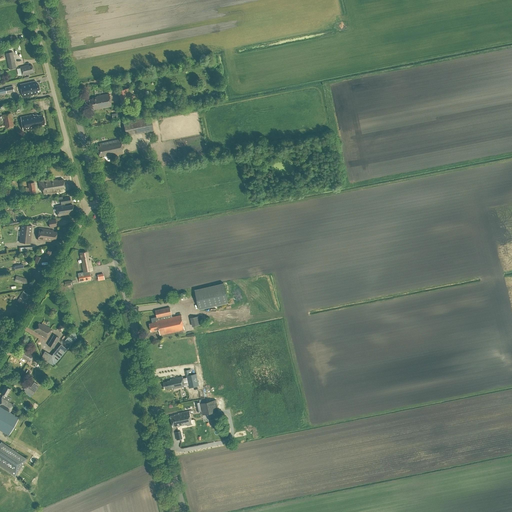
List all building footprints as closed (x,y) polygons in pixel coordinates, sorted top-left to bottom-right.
[(5,53),(10,70),(17,68),(12,52),(5,53)] [(20,67),(22,75),(34,72),(32,65),(29,66),(28,65),(20,67)] [(38,85),(37,85),(36,81),(20,84),(23,97),(33,95),(36,94),(36,93),(40,92),(38,85)] [(118,91),(121,105),(131,103),(127,88),(118,91)] [(92,100),(88,100),(90,108),(93,108),(93,110),(111,107),(108,94),(96,97),(96,98),(92,98),(92,100)] [(2,118),(3,118),(5,128),(13,127),(12,116),(11,116),(10,113),(2,114),(3,117),(1,117),(1,116),(0,116),(0,120),(2,120),(2,118)] [(20,117),(23,130),(43,127),(42,124),(45,124),(43,115),(37,116),(37,115),(33,115),(33,114),(20,117)] [(123,122),(126,136),(153,130),(150,117),(123,122)] [(99,144),(100,146),(97,147),(99,157),(104,156),(104,157),(108,156),(108,157),(123,154),(120,139),(99,144)] [(41,181),(43,194),(62,191),(62,188),(65,188),(63,179),(57,180),(57,179),(53,180),(53,179),(41,181)] [(28,187),(25,187),(25,191),(29,190),(29,192),(35,191),(34,181),(28,182),(28,187)] [(56,206),(57,216),(74,213),(72,205),(65,206),(64,203),(70,202),(69,197),(64,198),(64,199),(60,200),(61,205),(56,206)] [(55,219),(48,220),(49,227),(56,226),(55,219)] [(21,224),(19,242),(30,243),(31,225),(21,224)] [(49,230),(49,229),(38,227),(37,239),(50,241),(51,239),(55,239),(56,232),(53,231),(53,230),(49,230)] [(50,258),(53,249),(47,247),(44,253),(46,253),(44,258),(51,260),(52,258),(50,258)] [(83,276),(78,277),(79,282),(91,279),(89,271),(92,270),(90,260),(88,260),(88,257),(87,251),(80,253),(81,259),(82,259),(83,263),(82,263),(83,272),(82,272),(83,276)] [(34,262),(39,264),(42,258),(37,255),(34,262)] [(31,278),(39,282),(41,277),(40,277),(42,274),(43,275),(44,272),(43,271),(44,269),(38,266),(35,272),(35,271),(31,278)] [(16,275),(14,281),(20,283),(21,282),(26,284),(28,279),(16,275)] [(199,310),(228,303),(224,283),(195,290),(199,310)] [(15,304),(23,309),(26,303),(25,302),(30,295),(22,291),(22,292),(15,304)] [(170,307),(155,310),(157,321),(149,323),(150,331),(159,330),(160,335),(184,330),(181,315),(172,317),(170,307)] [(202,325),(200,316),(191,318),(193,326),(202,325)] [(38,323),(35,329),(37,331),(36,332),(45,337),(50,328),(41,323),(41,324),(38,323)] [(48,344),(53,348),(59,337),(54,334),(48,344)] [(62,344),(52,355),(46,351),(44,354),(54,363),(67,348),(62,344)] [(28,350),(27,352),(23,349),(19,356),(30,361),(34,354),(28,350)] [(40,364),(37,369),(42,372),(45,367),(40,364)] [(191,374),(186,375),(188,386),(189,387),(199,385),(196,373),(191,374)] [(171,381),(164,382),(165,389),(172,388),(172,389),(185,387),(184,386),(183,377),(170,379),(171,381)] [(0,399),(0,405),(10,412),(10,410),(12,411),(16,406),(14,405),(14,404),(9,401),(11,398),(7,395),(11,389),(5,385),(1,393),(3,394),(2,397),(0,399)] [(27,385),(24,389),(32,395),(35,390),(27,385)] [(197,412),(198,416),(225,410),(222,398),(199,403),(201,411),(197,412)] [(0,429),(9,434),(19,417),(10,412),(0,405),(0,429)] [(189,412),(178,414),(178,415),(171,416),(173,427),(177,426),(177,427),(191,425),(189,412)] [(0,443),(0,464),(15,475),(27,458),(2,441),(0,443)]
